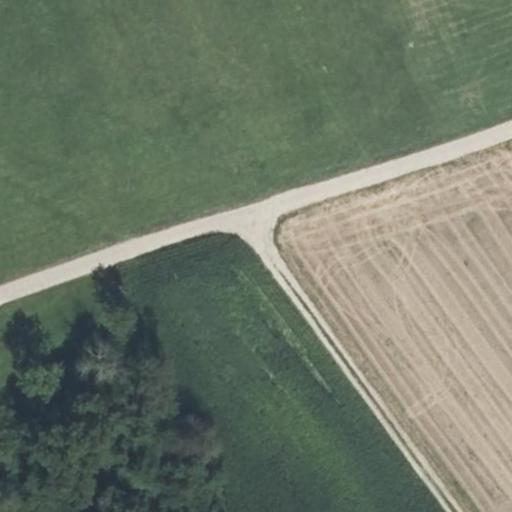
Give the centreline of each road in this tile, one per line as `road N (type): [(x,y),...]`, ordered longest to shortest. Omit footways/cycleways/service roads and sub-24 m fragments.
road 1 (track): [(0,294),(511,124)]
road 2 (track): [(457,511),(246,211)]
